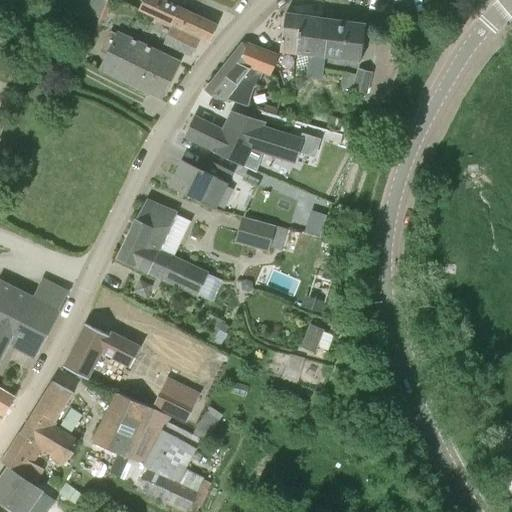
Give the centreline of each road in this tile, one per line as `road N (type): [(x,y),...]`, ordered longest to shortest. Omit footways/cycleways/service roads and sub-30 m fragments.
road 1 (tertiary): [(475,511),(412,389),(388,313),(385,252),(397,186),(423,124),(472,42),(511,4)]
road 2 (residential): [(0,440),(176,108),(263,0)]
